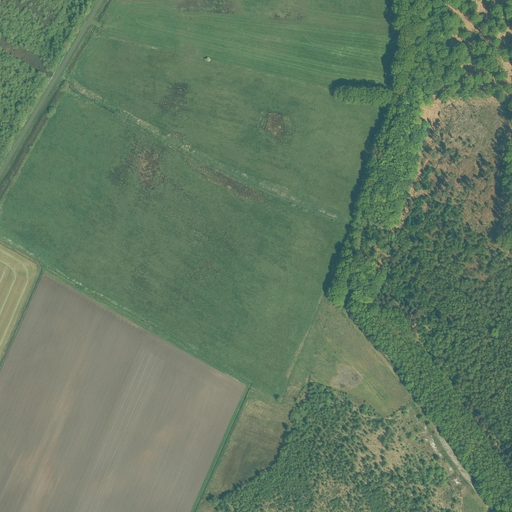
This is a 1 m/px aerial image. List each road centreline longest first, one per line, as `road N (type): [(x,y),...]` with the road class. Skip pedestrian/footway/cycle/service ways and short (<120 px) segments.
road 1 (track): [(408,0),(411,72),(347,290),(352,300),(424,319)]
road 2 (track): [(348,296),(349,314),(404,382),(487,511)]
road 3 (unclassified): [(0,174),(101,0)]
